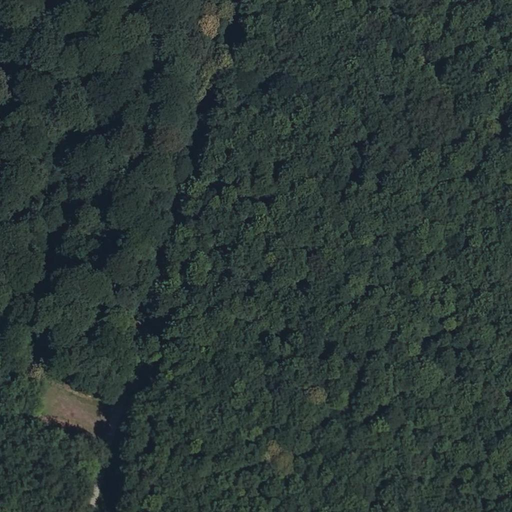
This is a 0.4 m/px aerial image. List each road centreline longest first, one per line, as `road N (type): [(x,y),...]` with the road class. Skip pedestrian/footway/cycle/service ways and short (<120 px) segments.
road 1 (track): [(90,511),(230,0)]
road 2 (track): [(511,511),(0,379)]
